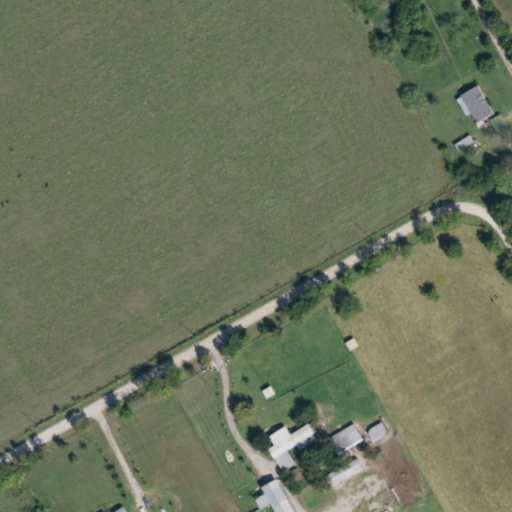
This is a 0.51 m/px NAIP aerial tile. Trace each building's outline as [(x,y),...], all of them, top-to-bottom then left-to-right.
[(478,125),(462,96),(480,86),(495,115),(478,125)] [(395,436),(387,423),(372,431),(379,444),(395,436)] [(284,472),(272,449),(277,447),(272,436),(288,427),(292,435),(311,425),(316,435),(308,439),(312,445),(301,451),(298,446),(289,451),(297,465),(284,472)] [(364,439),(341,454),(335,445),(358,430),(364,439)] [(336,488),(370,471),(364,459),(330,477),(336,488)] [(296,511),(277,511),(273,503),(262,509),(257,500),(268,495),(265,488),(280,480),(296,511)]
